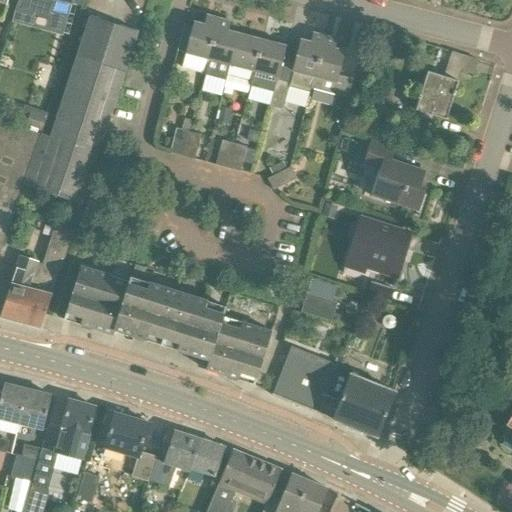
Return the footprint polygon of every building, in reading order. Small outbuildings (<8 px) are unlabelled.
[(20,0),(16,12),(50,20),(54,0),(55,0),(72,4),(73,0),(20,0)] [(182,68),(205,74),(219,19),(207,16),(204,25),(194,23),(193,26),(185,24),(178,52),(186,54),(182,68)] [(90,17),(49,142),(40,138),(23,186),(82,205),(139,33),(90,17)] [(219,19),(205,74),(204,75),(226,81),(227,77),(239,35),(229,32),(231,23),(219,19)] [(286,48),(278,78),(274,92),(270,108),(282,111),(288,88),(310,94),(312,90),(315,78),(325,37),(313,34),(311,43),(301,41),(298,51),(286,48)] [(239,35),(227,77),(251,83),(263,41),(239,35)] [(325,37),(315,78),(312,90),(350,100),(355,80),(339,76),(345,52),(335,50),(338,40),(325,37)] [(263,41),(251,83),(250,86),(274,92),(278,78),(286,48),(287,47),(263,41)] [(449,67),(454,68),(451,79),(428,72),(417,106),(419,106),(417,111),(448,121),(448,119),(447,119),(454,97),(455,97),(457,92),(455,92),(458,82),(457,82),(461,71),(474,75),(478,61),(453,53),(449,67)] [(220,108),(217,121),(228,124),(232,111),(220,108)] [(47,117),(31,111),(25,126),(41,132),(47,117)] [(0,254),(23,186),(40,138),(0,121),(0,254)] [(177,129),(170,154),(182,157),(189,132),(177,129)] [(189,132),(182,157),(195,160),(201,135),(189,132)] [(371,140),(366,157),(362,168),(379,173),(372,197),(419,211),(426,189),(421,187),(425,172),(392,161),(396,148),(371,140)] [(216,166),(228,169),(235,145),(222,142),(216,166)] [(228,169),(240,172),(247,148),(235,145),(228,169)] [(290,168),(268,179),(274,191),(296,180),(290,168)] [(327,204),(322,217),(334,221),(338,208),(327,204)] [(414,234),(360,217),(344,270),(364,276),(365,272),(399,283),(414,234)] [(9,284),(0,319),(41,329),(50,295),(58,271),(59,271),(73,232),(55,226),(41,265),(36,263),(36,262),(19,256),(10,284),(9,284)] [(64,320),(67,321),(113,336),(115,331),(129,282),(81,267),(64,320)] [(129,282),(115,331),(162,346),(179,293),(130,278),(129,282)] [(374,289),(370,302),(391,309),(395,295),(374,289)] [(179,293),(162,346),(209,361),(224,317),(227,308),(179,293)] [(332,322),(338,303),(307,294),(301,313),(332,322)] [(206,370),(255,385),(272,332),(224,317),(209,361),(206,370)] [(321,415),(328,397),(340,366),(292,347),(273,396),(321,415)] [(321,415),(334,420),(377,437),(395,392),(352,375),(341,402),(328,397),(321,415)] [(0,402),(0,419),(20,424),(28,391),(4,385),(0,402)] [(28,391),(20,424),(44,430),(52,396),(28,391)] [(96,408),(69,401),(56,448),(57,449),(56,452),(58,453),(69,456),(82,460),(85,450),(96,408)] [(511,418),(511,421),(502,438),(511,443),(511,412),(511,414),(511,418)] [(150,482),(156,459),(157,457),(141,453),(149,424),(115,414),(105,448),(138,458),(132,477),(150,482)] [(156,459),(150,482),(170,488),(176,467),(190,471),(191,468),(199,439),(175,432),(166,462),(156,459)] [(199,439),(191,468),(214,475),(211,485),(218,487),(234,450),(199,439)] [(0,453),(5,455),(8,443),(0,441),(0,453)] [(21,456),(16,455),(13,467),(36,472),(41,449),(24,445),(21,456)] [(234,450),(218,487),(206,511),(234,511),(238,505),(234,503),(239,491),(268,503),(282,470),(234,450)] [(13,467),(10,477),(32,483),(36,472),(13,467)] [(317,511),(327,489),(293,475),(282,470),(268,503),(264,511),(317,511)] [(84,473),(75,500),(91,504),(99,478),(84,473)] [(43,511),(48,493),(32,489),(25,511),(43,511)]
